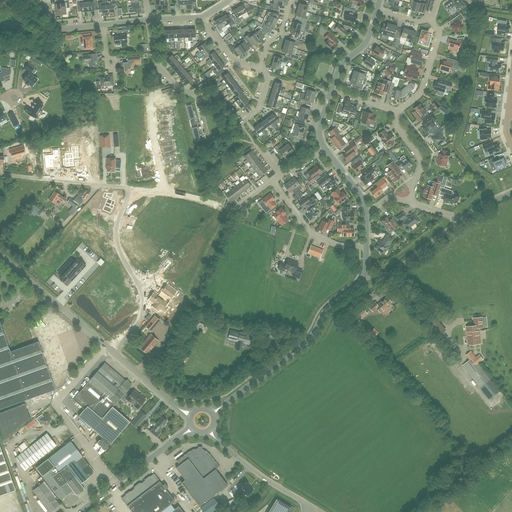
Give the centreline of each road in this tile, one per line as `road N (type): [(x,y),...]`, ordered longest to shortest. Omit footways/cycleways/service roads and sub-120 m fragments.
road 1 (unclassified): [(211,414),(304,343),(364,275)]
road 2 (unclassified): [(116,485),(57,409),(105,346)]
road 3 (tertiary): [(105,346),(0,255)]
road 4 (residential): [(131,189),(0,175)]
road 5 (tertiary): [(309,506),(209,430)]
road 6 (residential): [(365,246),(318,237),(271,181)]
